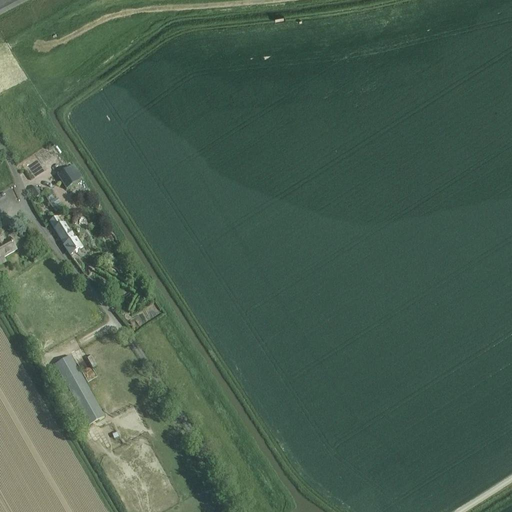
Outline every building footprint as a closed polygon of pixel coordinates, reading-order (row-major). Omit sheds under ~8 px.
[(66,191),(83,180),(74,166),(57,177),(66,191)] [(3,198),(5,202),(0,203),(0,205),(8,224),(20,218),(10,195),(3,198)] [(75,240),(65,224),(66,223),(62,217),(58,220),(57,218),(50,223),(64,246),(70,257),(83,249),(76,239),(75,240)] [(7,256),(15,251),(9,242),(4,244),(1,238),(0,238),(0,264),(9,259),(7,256)] [(89,426),(95,423),(104,418),(70,357),(55,366),(89,426)] [(99,358),(93,361),(98,370),(103,368),(99,358)]
